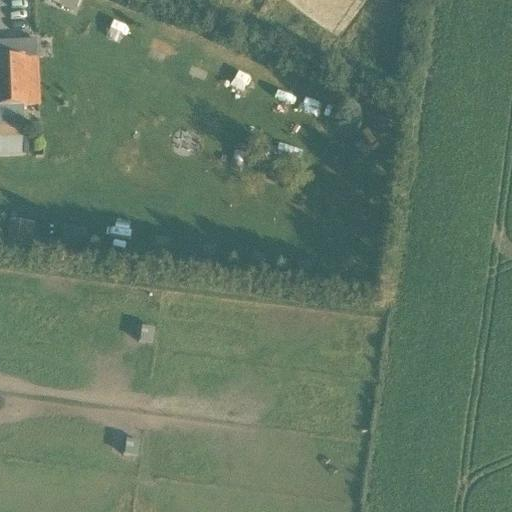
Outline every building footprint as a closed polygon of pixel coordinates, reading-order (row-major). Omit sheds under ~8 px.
[(41,0),(42,1),(76,15),(81,0),(41,0)] [(184,75),(205,82),(212,64),(190,56),(184,75)] [(0,139),(24,139),(23,108),(42,107),(40,59),(0,60),(0,139)] [(6,255),(31,258),(35,225),(10,222),(6,255)] [(62,229),(58,262),(83,264),(86,231),(62,229)]
